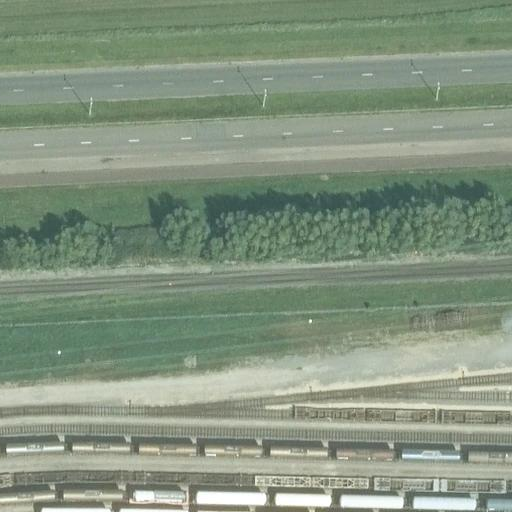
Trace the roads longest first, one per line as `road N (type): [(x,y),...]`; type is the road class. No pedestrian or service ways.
road 1 (primary): [(0,147),(511,125)]
road 2 (primary): [(511,69),(0,91)]
